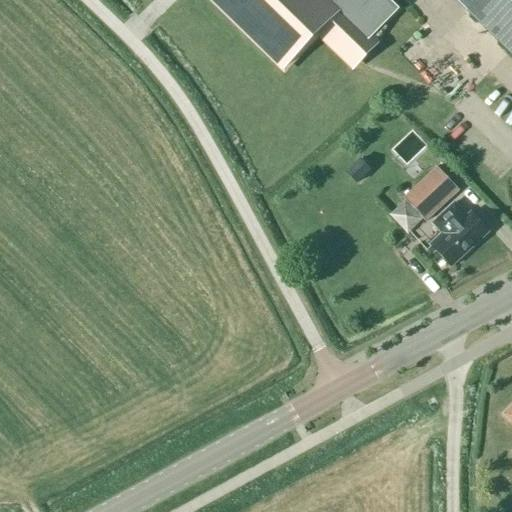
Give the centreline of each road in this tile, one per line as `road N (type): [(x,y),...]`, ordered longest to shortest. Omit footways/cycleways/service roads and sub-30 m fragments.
road 1 (unclassified): [(340,388),(186,108),(87,0)]
road 2 (tertiary): [(113,511),(340,388)]
road 3 (unclassified): [(451,511),(451,330)]
road 4 (tertiary): [(340,388),(451,330)]
